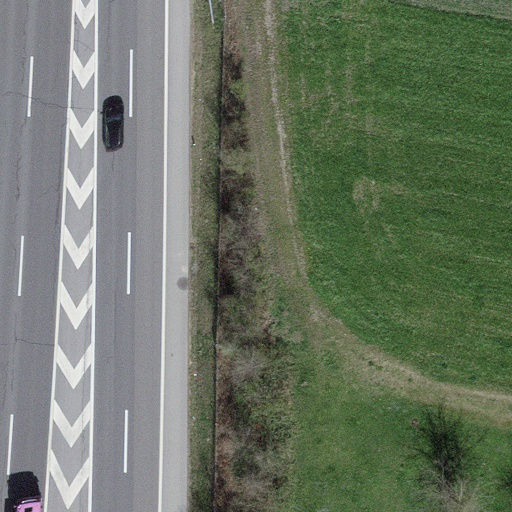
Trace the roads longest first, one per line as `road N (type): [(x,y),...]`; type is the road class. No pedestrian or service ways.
road 1 (track): [(511,407),(417,385),(327,321),(280,197),(259,0)]
road 2 (motorway): [(5,511),(35,0)]
road 3 (motorway): [(123,511),(129,0)]
